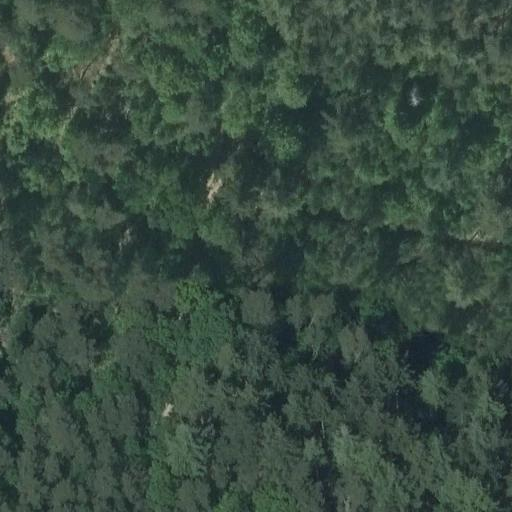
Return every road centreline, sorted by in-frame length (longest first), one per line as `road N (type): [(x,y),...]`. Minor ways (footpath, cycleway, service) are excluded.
road 1 (track): [(238,0),(159,511)]
road 2 (track): [(211,176),(511,237)]
road 3 (track): [(0,453),(177,388)]
